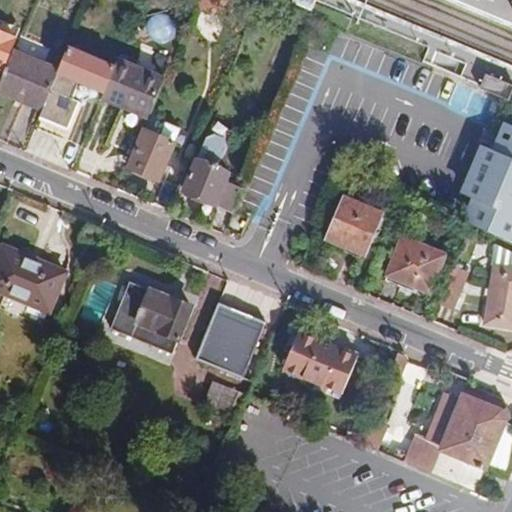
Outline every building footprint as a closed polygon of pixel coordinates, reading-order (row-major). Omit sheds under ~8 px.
[(197,0),(195,4),(226,17),(233,0),(197,0)] [(317,0),(293,0),(292,5),(313,13),(317,0)] [(59,69),(42,111),(40,117),(68,129),(79,102),(72,99),(78,84),(103,95),(115,65),(69,46),(59,69)] [(0,93),(42,111),(59,69),(13,50),(0,81),(0,93)] [(115,65),(103,95),(101,100),(147,119),(165,78),(118,58),(115,65)] [(480,89),(508,101),(511,91),(511,84),(486,74),(482,84),(480,89)] [(160,136),(176,143),(181,129),(165,122),(160,136)] [(129,168),(160,181),(176,143),(160,136),(145,129),(129,168)] [(511,137),(511,133),(502,129),(493,150),(505,155),(511,137)] [(493,150),(482,145),(451,216),(511,242),(511,137),(505,155),(493,150)] [(196,159),(183,192),(233,213),(243,188),(226,181),(229,174),(196,159)] [(165,180),(155,205),(168,210),(179,186),(165,180)] [(361,255),(364,256),(382,213),(345,197),(327,240),(349,249),(361,255)] [(402,237),(387,275),(430,293),(445,254),(402,237)] [(511,252),(496,244),(492,263),(495,264),(511,266),(511,252)] [(3,245),(0,253),(0,292),(48,313),(66,272),(3,245)] [(359,260),(361,255),(349,249),(346,254),(359,260)] [(485,324),(511,328),(511,266),(495,264),(485,324)] [(455,267),(439,303),(454,309),(469,272),(455,267)] [(130,282),(110,330),(173,355),(192,307),(130,282)] [(218,304),(195,359),(253,382),(266,353),(254,348),(265,323),(218,304)] [(298,331),(282,369),(342,395),(358,357),(298,331)] [(228,418),(239,392),(213,381),(202,407),(228,418)] [(431,473),(458,487),(484,427),(505,420),(501,411),(463,395),(461,401),(439,452),(412,441),(403,462),(431,473)] [(461,401),(445,395),(427,438),(415,433),(412,441),(439,452),(461,401)] [(484,427),(458,487),(474,493),(494,431),(484,427)]
